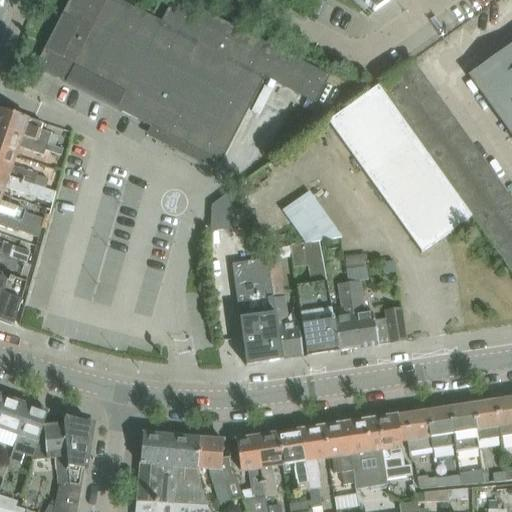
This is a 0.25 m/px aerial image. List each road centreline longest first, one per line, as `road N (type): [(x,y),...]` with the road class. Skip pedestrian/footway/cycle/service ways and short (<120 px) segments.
road 1 (tertiary): [(125,393),(246,400),(511,361)]
road 2 (residential): [(447,0),(365,51),(246,0)]
road 3 (tertiary): [(0,360),(125,393)]
road 4 (residential): [(105,511),(125,393)]
